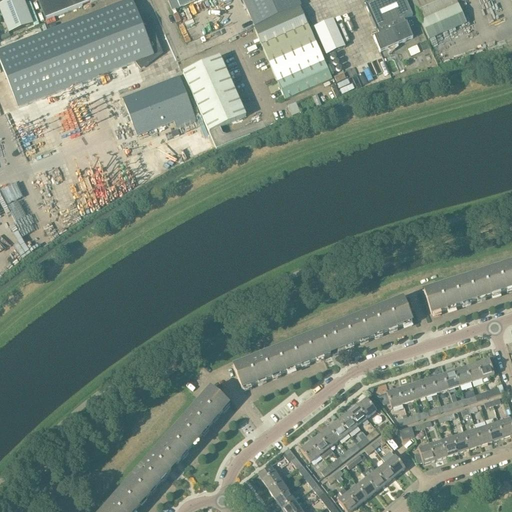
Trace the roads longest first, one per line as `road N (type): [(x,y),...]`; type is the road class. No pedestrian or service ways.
road 1 (track): [(0,332),(58,283),(155,222),(263,167),(511,88)]
road 2 (residential): [(222,502),(241,459),(364,366),(493,325)]
road 3 (residential): [(400,511),(432,481),(511,456)]
